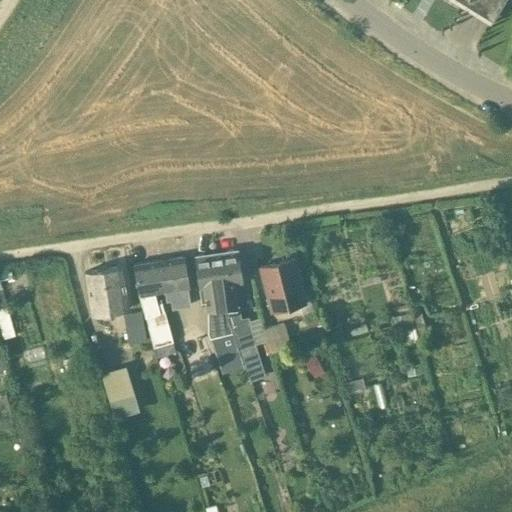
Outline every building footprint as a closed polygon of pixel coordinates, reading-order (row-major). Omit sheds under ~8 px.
[(469,0),(491,13),(498,0),(469,0)] [(97,251),(98,266),(122,265),(121,250),(97,251)] [(255,344),(267,341),(263,328),(260,317),(249,319),(249,316),(241,317),(239,305),(236,306),(236,305),(237,305),(234,283),(242,282),(237,251),(217,254),(225,307),(240,348),(250,380),(265,375),(255,344)] [(217,356),(240,348),(225,307),(217,254),(196,257),(200,287),(204,287),(207,309),(208,309),(208,332),(209,338),(211,338),(217,356)] [(186,305),(184,288),(190,287),(185,256),(160,260),(164,291),(171,290),(173,307),(186,305)] [(316,298),(306,300),(295,258),(260,267),(271,312),(300,305),(304,318),(320,314),(316,298)] [(158,303),(155,292),(164,291),(160,260),(134,264),(139,295),(153,347),(156,358),(175,352),(173,342),(162,302),(158,303)] [(84,272),(91,315),(130,309),(123,265),(84,272)] [(147,339),(142,310),(124,313),(129,342),(147,339)] [(267,341),(271,353),(272,353),(272,351),(291,345),(284,322),(263,328),(267,341)] [(313,376),(324,371),(316,355),(305,359),(313,376)] [(140,410),(126,365),(100,372),(114,418),(140,410)] [(273,398),(259,400),(264,433),(278,431),(273,398)]
